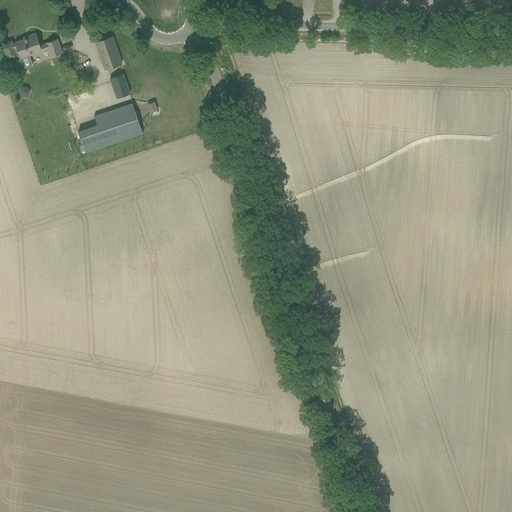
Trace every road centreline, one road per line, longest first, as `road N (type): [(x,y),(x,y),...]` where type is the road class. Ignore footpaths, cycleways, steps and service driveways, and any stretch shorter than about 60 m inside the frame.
road 1 (unclassified): [(360,511),(198,31)]
road 2 (unclassified): [(511,30),(223,23),(198,31)]
